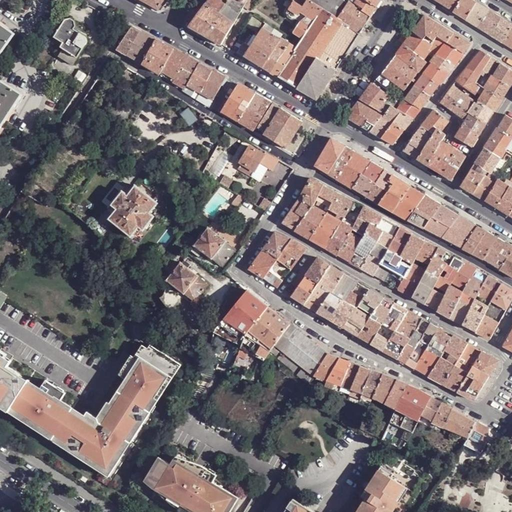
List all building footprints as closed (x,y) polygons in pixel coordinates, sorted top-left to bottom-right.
[(143,0),(159,8),(164,0),(143,0)] [(220,0),(206,0),(205,3),(219,13),(226,4),(220,0)] [(243,6),(245,4),(239,0),(230,0),(233,3),(231,7),(232,8),(231,9),(239,14),(243,6)] [(256,1),(253,0),(247,0),(245,4),(243,6),(249,10),(256,1)] [(315,20),(323,8),(310,0),(307,0),(304,6),(295,0),(290,9),(298,14),(301,11),(309,16),(312,17),(315,20)] [(310,0),(323,8),(338,18),(349,2),(354,4),(356,0),(310,0)] [(355,5),(362,10),(351,26),(361,32),(361,30),(374,11),(377,6),(368,0),(356,0),(354,4),(355,5)] [(435,0),(454,11),(460,0),(435,0)] [(460,0),(454,11),(467,19),(477,3),(472,0),(460,0)] [(338,18),(345,22),(355,5),(354,4),(349,2),(338,18)] [(221,44),(234,23),(226,17),(219,13),(205,3),(189,26),(200,32),(209,37),(221,44)] [(490,11),(477,3),(467,19),(480,27),(490,11)] [(231,9),(232,8),(231,7),(226,4),(219,13),(226,17),(231,9)] [(345,22),(351,26),(362,10),(355,5),(345,22)] [(343,58),(361,32),(351,26),(345,22),(338,18),(323,8),(315,20),(308,30),(306,34),(303,38),(301,40),(297,47),(296,49),(296,50),(279,76),(298,87),(317,57),(336,70),(343,58)] [(234,23),(239,14),(231,9),(226,17),(234,23)] [(299,18),(298,14),(290,9),(288,11),(299,18)] [(480,27),(492,34),(501,18),(490,11),(480,27)] [(427,15),(414,31),(426,40),(428,36),(434,40),(437,35),(448,42),(455,33),(427,15)] [(511,28),(511,24),(501,18),(492,34),(504,42),(511,28)] [(69,19),(65,19),(53,38),(61,43),(59,48),(62,50),(57,57),(71,66),(86,42),(85,37),(79,33),(72,29),(74,26),(74,21),(72,20),(69,19)] [(0,25),(0,52),(13,34),(0,25)] [(118,48),(128,54),(142,31),(132,26),(118,48)] [(245,55),(263,66),(281,39),(280,39),(262,27),(256,37),(251,45),(245,55)] [(128,54),(143,63),(157,39),(142,31),(128,54)] [(404,44),(424,59),(430,51),(431,50),(428,49),(431,44),(426,40),(414,31),(404,44)] [(455,33),(448,42),(465,52),(472,43),(455,33)] [(251,34),(246,41),(251,45),(256,37),(251,34)] [(291,41),(290,43),(297,47),(301,40),(299,38),(295,35),(291,41)] [(448,42),(437,35),(434,40),(431,44),(428,49),(431,50),(430,51),(437,55),(448,42)] [(271,72),(290,43),(282,38),(281,39),(263,66),(271,72)] [(143,63),(160,73),(162,70),(174,48),(157,39),(143,63)] [(238,51),(245,55),(251,45),(246,41),(245,40),(238,51)] [(448,42),(437,55),(455,65),(465,52),(448,42)] [(271,72),(279,76),(296,50),(296,49),(297,47),(290,43),(271,72)] [(419,71),(427,61),(424,59),(404,44),(397,54),(419,71)] [(200,62),(174,48),(162,70),(166,72),(174,76),(178,79),(185,83),(188,84),(200,62)] [(482,51),(457,81),(468,90),(476,95),(477,93),(482,87),(479,85),(476,83),(484,70),(492,57),(482,51)] [(397,54),(384,72),(396,81),(406,89),(419,71),(397,54)] [(455,65),(437,55),(432,62),(433,63),(449,73),(455,65)] [(336,70),(317,57),(298,87),(311,95),(321,92),(336,70)] [(492,57),(484,70),(487,72),(489,74),(493,68),(497,61),(492,57)] [(502,64),(497,61),(493,68),(498,71),(502,64)] [(216,71),(200,62),(188,84),(199,90),(201,91),(214,98),(226,77),(216,71)] [(449,73),(433,63),(432,65),(425,74),(440,84),(449,73)] [(511,84),(511,70),(502,64),(498,71),(494,77),(510,87),(511,84)] [(174,76),(166,72),(162,70),(160,73),(163,75),(172,80),(174,76)] [(479,85),(487,72),(484,70),(476,83),(479,85)] [(391,88),(396,81),(384,72),(378,79),(391,88)] [(487,72),(479,85),(482,87),(486,89),(494,77),(489,74),(487,72)] [(440,84),(425,74),(424,75),(416,86),(431,96),(440,84)] [(502,100),(510,87),(494,77),(486,89),(502,100)] [(183,87),(185,88),(188,84),(185,83),(178,79),(176,82),(183,87)] [(0,82),(0,126),(20,96),(0,83),(0,82)] [(222,110),(239,120),(256,93),(239,83),(222,110)] [(361,100),(379,110),(391,95),(374,83),(361,100)] [(195,97),(199,90),(188,84),(185,88),(184,91),(195,97)] [(422,109),(431,96),(416,86),(406,99),(422,109)] [(454,110),(465,94),(456,88),(453,86),(442,101),(454,110)] [(477,93),(482,96),(486,89),(482,87),(477,93)] [(502,100),(486,89),(482,96),(481,99),(479,101),(495,111),(502,100)] [(210,106),(211,103),(214,98),(201,91),(199,95),(197,98),(210,106)] [(397,92),(395,95),(402,101),(407,95),(402,91),(399,94),(397,92)] [(239,120),(255,130),(272,102),(272,101),(256,93),(239,120)] [(454,110),(465,118),(468,113),(475,101),(465,94),(454,110)] [(379,111),(385,115),(392,105),(396,108),(399,103),(393,98),(393,97),(391,95),(379,110),(379,111)] [(422,109),(406,99),(403,102),(398,109),(414,119),(422,109)] [(119,101),(111,113),(123,120),(131,107),(119,101)] [(495,111),(479,101),(478,103),(475,101),(468,113),(471,115),(488,124),(495,111)] [(286,147),(303,120),(292,113),(273,102),(273,103),(258,126),(267,131),(264,135),(265,135),(286,147)] [(371,131),(384,117),(373,112),(374,111),(359,102),(350,114),(351,119),(371,131)] [(405,130),(414,119),(398,109),(396,108),(392,105),(385,115),(384,117),(394,123),(405,130)] [(422,126),(434,134),(438,130),(442,132),(450,122),(435,109),(422,126)] [(488,124),(471,115),(468,120),(464,126),(480,136),(488,124)] [(511,118),(506,115),(498,127),(511,136),(511,118)] [(394,123),(384,117),(371,131),(383,138),(394,123)] [(405,130),(394,123),(383,138),(394,145),(405,130)] [(258,126),(256,130),(265,136),(265,135),(264,135),(267,131),(258,126)] [(434,134),(422,126),(416,134),(405,151),(418,160),(434,134)] [(473,148),(480,136),(464,126),(457,138),(473,148)] [(485,148),(501,158),(507,149),(511,141),(511,136),(498,127),(485,148)] [(428,165),(442,141),(443,142),(447,135),(442,132),(438,130),(434,134),(418,160),(428,165)] [(316,166),(329,173),(346,147),(333,138),(316,166)] [(444,175),(458,151),(443,142),(442,141),(428,165),(444,175)] [(241,162),(253,170),(259,160),(263,154),(260,152),(249,145),(247,149),(244,147),(236,160),(240,161),(241,162)] [(356,153),(346,147),(329,173),(338,179),(356,153)] [(485,148),(476,162),(488,171),(492,174),(501,158),(485,148)] [(273,168),(279,159),(276,157),(265,151),(263,154),(259,160),(273,168)] [(453,181),(467,157),(458,151),(444,175),(453,181)] [(372,162),(356,153),(338,179),(353,188),(363,175),(372,162)] [(496,176),(506,161),(501,158),(492,174),(496,176)] [(251,175),(253,170),(241,162),(238,168),(251,175)] [(386,170),(372,162),(363,175),(377,183),(386,170)] [(471,170),(484,178),(484,177),(486,175),(488,171),(476,162),(471,170)] [(394,175),(386,170),(377,183),(367,196),(381,204),(395,184),(390,181),(394,175)] [(461,186),(474,194),(484,178),(471,170),(461,186)] [(492,174),(488,171),(486,175),(489,177),(487,179),(496,185),(499,180),(495,178),(496,176),(492,174)] [(353,188),(367,196),(377,183),(363,175),(353,188)] [(412,186),(394,175),(390,181),(395,184),(381,204),(394,212),(412,186)] [(486,201),(496,185),(487,179),(484,177),(484,178),(474,194),(486,201)] [(312,179),(303,194),(305,196),(304,196),(305,200),(308,202),(314,206),(320,195),(319,195),(325,186),(312,179)] [(511,184),(511,181),(510,181),(509,181),(508,181),(507,181),(506,182),(506,183),(505,183),(505,184),(499,180),(496,185),(507,192),(510,187),(511,184)] [(109,219),(131,236),(139,227),(143,231),(154,216),(150,213),(158,203),(135,184),(128,195),(123,191),(112,206),(116,209),(109,219)] [(507,192),(496,185),(486,201),(497,208),(507,192)] [(325,186),(319,195),(320,195),(333,203),(329,209),(336,213),(333,218),(341,223),(342,222),(349,211),(354,202),(325,186)] [(394,212),(409,219),(426,194),(412,186),(394,212)] [(511,210),(511,188),(510,187),(507,192),(497,208),(509,215),(511,210)] [(296,230),(314,206),(308,202),(305,200),(304,196),(305,196),(303,194),(284,223),(296,230)] [(409,219),(426,229),(434,217),(443,205),(426,194),(409,219)] [(241,200),(236,196),(230,205),(235,209),(241,200)] [(262,204),(267,208),(271,202),(265,199),(262,204)] [(354,202),(349,211),(353,213),(358,204),(354,202)] [(461,215),(443,205),(434,217),(452,227),(461,215)] [(312,239),(327,214),(314,206),(296,230),(312,239)] [(384,218),(365,208),(353,228),(353,229),(365,236),(371,240),(378,228),(384,218)] [(329,209),(327,214),(333,218),(336,213),(329,209)] [(326,248),(341,223),(333,218),(327,214),(312,239),(326,248)] [(426,229),(463,248),(479,226),(461,215),(452,227),(434,217),(426,229)] [(326,248),(339,255),(351,232),(353,229),(353,228),(342,222),(341,223),(326,248)] [(487,231),(479,226),(463,248),(473,254),(487,231)] [(195,245),(211,260),(212,259),(225,242),(226,241),(209,227),(195,245)] [(362,269),(384,232),(378,228),(371,240),(365,236),(363,239),(351,262),(362,269)] [(414,235),(401,228),(395,239),(389,250),(401,257),(414,235)] [(473,254),(484,259),(498,238),(487,231),(473,254)] [(351,262),(363,239),(351,232),(339,255),(351,262)] [(362,269),(374,275),(389,250),(395,239),(384,232),(362,269)] [(279,260),(293,240),(277,233),(265,249),(279,260)] [(414,235),(401,257),(403,258),(402,259),(413,264),(413,263),(415,259),(416,259),(425,242),(414,235)] [(511,251),(511,246),(498,238),(484,259),(501,270),(511,251)] [(292,269),(307,249),(293,240),(279,260),(282,261),(292,269)] [(236,251),(225,242),(212,259),(223,267),(224,266),(236,251)] [(425,242),(416,259),(430,264),(439,248),(425,242)] [(447,252),(439,248),(430,264),(426,271),(426,272),(439,279),(441,276),(445,270),(447,265),(442,261),(447,252)] [(250,270),(265,279),(271,271),(277,262),(279,260),(265,249),(250,270)] [(374,275),(384,281),(389,273),(391,269),(400,274),(398,279),(393,286),(399,289),(411,267),(400,261),(402,259),(403,258),(401,257),(389,250),(374,275)] [(511,251),(501,270),(511,276),(511,251)] [(442,261),(447,265),(448,265),(453,256),(447,252),(442,261)] [(455,257),(450,267),(447,265),(445,270),(449,272),(445,278),(441,276),(439,279),(436,284),(449,292),(451,287),(453,283),(465,262),(455,257)] [(307,276),(319,283),(331,266),(319,258),(307,276)] [(169,283),(184,294),(185,294),(199,277),(199,276),(181,261),(166,280),(169,283)] [(453,283),(466,291),(473,276),(477,269),(465,262),(453,283)] [(426,272),(426,271),(418,266),(413,263),(413,264),(411,267),(399,289),(413,297),(426,272)] [(344,274),(331,266),(319,283),(318,285),(332,293),(344,274)] [(391,269),(389,273),(398,279),(400,274),(391,269)] [(477,269),(473,276),(485,283),(489,276),(477,269)] [(283,282),(284,281),(271,271),(265,279),(275,286),(279,279),(283,282)] [(413,297),(425,304),(434,290),(436,284),(439,279),(426,272),(413,297)] [(344,274),(332,293),(344,301),(346,302),(358,282),(344,274)] [(292,296),(305,304),(318,285),(319,283),(307,276),(292,296)] [(485,283),(473,276),(466,291),(464,293),(476,300),(483,288),(485,283)] [(503,284),(489,276),(485,283),(483,288),(496,295),(503,284)] [(208,284),(199,277),(185,294),(195,302),(195,301),(208,284)] [(279,279),(275,286),(278,288),(283,282),(279,279)] [(358,282),(346,302),(357,309),(358,309),(360,307),(370,290),(358,282)] [(511,302),(511,289),(503,284),(496,295),(489,308),(485,315),(500,323),(511,302)] [(332,293),(318,285),(305,304),(319,313),(332,293)] [(232,298),(239,303),(245,296),(249,291),(243,286),(232,298)] [(464,293),(451,287),(449,292),(446,297),(438,311),(451,318),(464,293)] [(476,300),(489,308),(496,295),(483,288),(476,300)] [(370,290),(360,307),(374,315),(385,298),(370,290)] [(434,290),(425,304),(438,311),(446,297),(434,290)] [(330,320),(344,301),(332,293),(319,313),(330,320)] [(463,325),(476,300),(464,293),(451,318),(463,325)] [(224,319),(244,335),(246,334),(266,310),(245,296),(239,303),(230,312),(224,319)] [(239,303),(232,298),(223,307),(230,312),(239,303)] [(385,298),(374,315),(380,319),(378,322),(383,324),(395,304),(385,298)] [(463,325),(476,332),(485,315),(489,308),(476,300),(463,325)] [(344,328),(357,309),(346,302),(344,301),(330,320),(344,328)] [(395,304),(383,324),(396,332),(408,311),(395,304)] [(291,324),(270,307),(266,310),(246,334),(259,343),(271,351),(274,347),(276,344),(291,324)] [(358,336),(371,317),(358,309),(357,309),(344,328),(358,336)] [(408,311),(396,332),(403,336),(411,340),(416,331),(424,336),(431,323),(408,311)] [(491,340),(500,323),(485,315),(476,332),(491,340)] [(371,343),(383,324),(378,322),(372,318),(371,317),(358,336),(371,343)] [(237,343),(244,335),(224,319),(215,329),(214,331),(237,343)] [(440,328),(431,323),(424,336),(421,340),(424,342),(430,346),(440,328)] [(291,324),(276,344),(288,354),(300,363),(306,368),(315,375),(328,355),(291,324)] [(383,324),(371,343),(384,351),(396,332),(383,324)] [(454,335),(440,328),(430,346),(435,349),(436,349),(444,354),(445,351),(454,335)] [(194,330),(189,335),(194,341),(199,335),(194,330)] [(424,336),(416,331),(411,340),(409,343),(417,348),(421,340),(424,336)] [(391,355),(403,336),(396,332),(384,351),(391,355)] [(256,348),(259,343),(246,334),(243,342),(256,348)] [(454,335),(445,351),(451,355),(459,359),(469,344),(454,335)] [(391,355),(399,359),(409,343),(411,340),(403,336),(391,355)] [(406,364),(416,369),(428,349),(429,348),(423,345),(424,342),(421,340),(417,348),(406,364)] [(242,343),(239,348),(264,360),(267,357),(271,351),(259,343),(256,348),(243,342),(242,343)] [(124,380),(116,392),(141,407),(168,363),(154,354),(156,350),(145,343),(142,347),(138,344),(130,356),(132,358),(128,363),(125,361),(116,375),(124,380)] [(399,359),(406,364),(417,348),(409,343),(399,359)] [(483,351),(469,344),(459,359),(455,365),(470,373),(473,367),(483,351)] [(274,347),(271,351),(277,356),(280,352),(274,347)] [(416,369),(429,376),(442,357),(437,354),(428,349),(416,369)] [(451,355),(445,351),(444,354),(442,357),(448,361),(451,355)] [(491,376),(500,361),(483,351),(473,367),(491,376)] [(0,362),(4,356),(0,354),(0,402),(9,409),(21,391),(11,385),(17,376),(5,369),(6,366),(0,362)] [(300,363),(288,354),(283,361),(295,370),(300,363)] [(339,359),(328,355),(315,375),(326,379),(327,380),(339,359)] [(451,355),(448,361),(455,365),(459,359),(451,355)] [(470,373),(455,365),(448,361),(442,357),(429,376),(459,391),(470,373)] [(351,363),(339,359),(327,380),(334,382),(342,385),(351,363)] [(361,367),(351,363),(342,385),(352,389),(361,367)] [(373,370),(361,367),(352,389),(363,393),(373,370)] [(491,376),(473,367),(470,373),(459,391),(475,400),(491,376)] [(308,382),(312,381),(315,375),(306,368),(300,376),(308,382)] [(383,375),(373,370),(363,393),(372,396),(374,397),(383,375)] [(398,380),(383,375),(374,397),(385,403),(398,380)] [(409,385),(398,380),(385,403),(394,407),(396,408),(409,385)] [(38,389),(26,382),(21,391),(9,409),(53,436),(71,408),(59,401),(62,396),(49,388),(48,389),(41,385),(38,389)] [(396,408),(420,420),(422,416),(432,397),(419,390),(409,385),(396,408)] [(141,407),(116,392),(109,404),(110,405),(103,417),(99,414),(96,419),(96,424),(125,443),(127,441),(131,434),(129,433),(137,421),(133,419),(141,407)] [(443,402),(432,397),(422,416),(434,422),(443,402)] [(453,408),(443,402),(434,422),(434,423),(445,428),(453,408)] [(83,416),(71,408),(53,436),(105,469),(108,464),(111,465),(125,443),(96,424),(83,416)] [(420,420),(396,408),(389,424),(404,430),(401,438),(402,439),(398,447),(404,450),(420,420)] [(491,430),(453,408),(445,428),(467,436),(470,438),(466,444),(479,452),(483,445),(491,430)] [(493,437),(495,432),(491,430),(483,445),(487,447),(493,437)] [(493,437),(501,442),(511,444),(511,440),(510,440),(495,432),(493,437)] [(452,457),(449,462),(454,466),(458,461),(452,457)] [(169,465),(157,458),(145,477),(157,485),(154,489),(167,497),(180,505),(199,474),(186,466),(173,458),(169,465)] [(393,469),(381,461),(368,481),(376,487),(372,493),(368,491),(356,510),(354,511),(316,511),(311,509),(308,511),(300,511),(305,505),(292,497),(282,511),(389,511),(397,500),(394,498),(402,485),(389,476),(393,469)] [(187,463),(186,466),(199,474),(200,473),(202,469),(196,465),(187,463)] [(202,469),(200,473),(213,481),(215,477),(202,469)] [(200,473),(199,474),(180,505),(191,511),(228,511),(236,499),(211,484),(213,481),(200,473)] [(157,485),(145,477),(142,481),(153,491),(154,489),(157,485)] [(376,487),(368,481),(364,488),(368,491),(372,493),(376,487)] [(394,498),(397,500),(406,487),(402,485),(394,498)] [(180,505),(167,497),(164,500),(171,507),(177,510),(180,505)]
